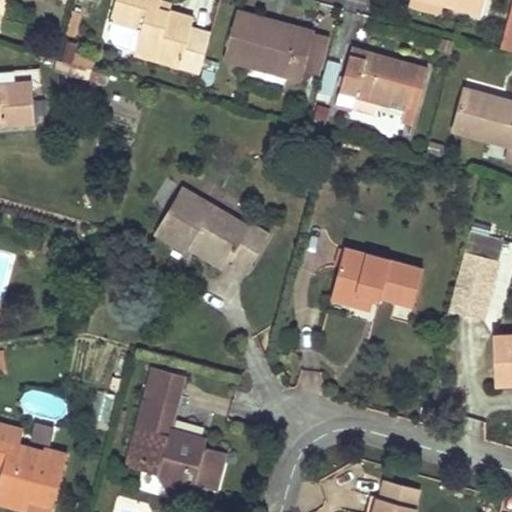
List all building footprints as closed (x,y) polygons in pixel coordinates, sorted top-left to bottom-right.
[(142,29),(135,53),(200,72),(210,33),(191,28),(194,18),(181,15),(169,11),(158,8),(160,0),(115,0),(110,20),(142,29)] [(158,8),(169,11),(171,3),(160,0),(158,8)] [(442,3),(431,0),(410,0),(408,8),(438,16),(442,3)] [(431,0),(442,3),(480,14),(483,0),(431,0)] [(511,4),(502,47),(511,49),(511,4)] [(237,11),(224,59),(300,80),(302,72),(320,76),(330,36),(310,31),(297,28),(294,36),(258,27),(260,17),(237,11)] [(297,28),(260,17),(258,27),(294,36),(297,28)] [(456,42),(444,39),(440,53),(452,56),(456,42)] [(351,47),(349,55),(366,59),(367,52),(351,47)] [(401,121),(413,124),(427,69),(395,60),(367,52),(366,59),(349,55),(337,103),(352,107),(355,96),(357,90),(392,99),(406,103),(401,121)] [(0,111),(0,116),(1,121),(35,116),(31,82),(0,85),(0,111)] [(511,101),(464,88),(453,129),(509,145),(511,145),(511,101)] [(392,99),(357,90),(355,96),(390,105),(392,99)] [(501,164),(505,149),(489,144),(485,159),(501,164)] [(251,224),(185,186),(158,232),(187,249),(189,246),(193,239),(231,261),(232,259),(250,270),(260,254),(271,233),(253,222),(251,224)] [(482,320),(504,240),(470,230),(464,252),(457,278),(451,300),(448,310),(482,320)] [(193,239),(189,246),(227,268),(231,261),(193,239)] [(388,300),(414,307),(424,269),(348,249),(337,289),(359,295),(356,306),(368,309),(377,311),(379,303),(380,298),(388,300)] [(359,295),(337,289),(334,300),(356,306),(359,295)] [(511,331),(491,333),(494,382),(511,380),(511,331)] [(185,377),(151,368),(126,468),(141,472),(143,461),(161,465),(156,484),(183,491),(185,483),(196,486),(217,491),(221,475),(226,453),(204,448),(207,439),(171,430),(185,377)] [(37,423),(31,447),(47,451),(48,449),(53,427),(37,423)] [(22,436),(0,430),(0,439),(19,444),(22,436)] [(0,488),(0,493),(32,501),(29,511),(28,511),(54,511),(56,507),(70,455),(48,449),(47,451),(31,447),(19,444),(0,439),(0,460),(7,462),(4,474),(0,488)] [(416,509),(420,492),(388,483),(384,500),(416,509)] [(32,501),(0,493),(0,503),(29,511),(32,501)] [(374,511),(378,498),(372,497),(368,511),(374,511)] [(418,511),(419,510),(416,509),(384,500),(378,498),(374,511),(418,511)]
